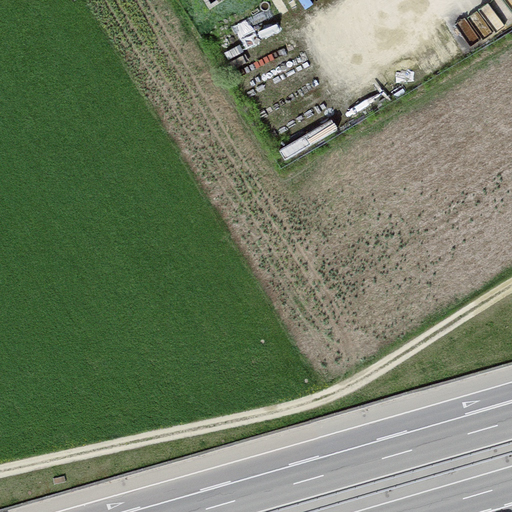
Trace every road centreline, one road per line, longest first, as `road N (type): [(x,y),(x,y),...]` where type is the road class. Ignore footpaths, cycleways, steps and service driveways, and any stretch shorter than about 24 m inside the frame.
road 1 (track): [(511,285),(323,395),(0,472)]
road 2 (motorway): [(511,419),(199,511)]
